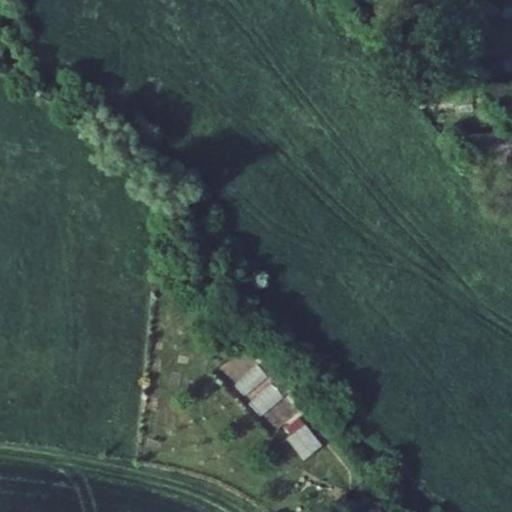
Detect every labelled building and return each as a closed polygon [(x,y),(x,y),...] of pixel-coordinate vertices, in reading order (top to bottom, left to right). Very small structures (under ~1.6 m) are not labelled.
[(368,36),(370,39),(376,35),(364,17),(358,22),(368,36)] [(391,40),(400,38),(397,22),(388,24),(391,40)] [(408,91),(416,90),(406,76),(400,80),(408,91)] [(408,91),(427,117),(436,115),(436,105),(470,103),(470,100),(483,99),(482,88),(416,90),(408,91)] [(480,147),(480,156),(506,155),(511,155),(511,131),(455,135),(456,149),(480,147)] [(507,170),(506,155),(480,156),(481,171),(507,170)] [(307,455),(315,448),(300,429),(291,436),(307,455)]
